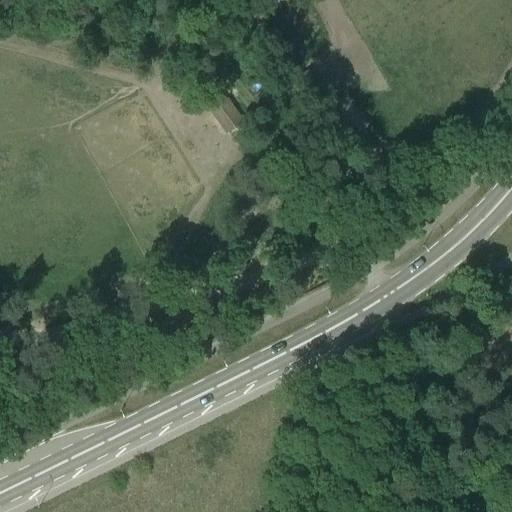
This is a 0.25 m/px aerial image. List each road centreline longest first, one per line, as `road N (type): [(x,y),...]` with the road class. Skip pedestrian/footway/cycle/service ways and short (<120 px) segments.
road 1 (secondary): [(0,493),(326,332),(430,266),(511,186)]
road 2 (track): [(355,245),(196,36)]
